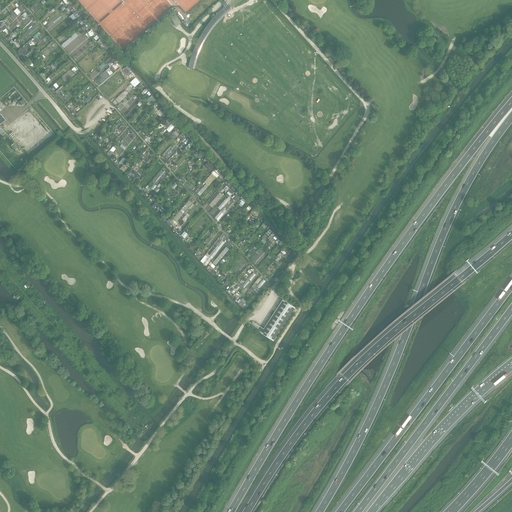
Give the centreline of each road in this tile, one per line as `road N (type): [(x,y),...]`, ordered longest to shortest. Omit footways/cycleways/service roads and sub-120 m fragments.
road 1 (motorway): [(511,101),(340,333),(230,511)]
road 2 (motorway): [(511,116),(466,184),(374,408),(319,511)]
road 3 (motorway): [(511,234),(359,363),(290,443),(246,511)]
road 4 (motorway): [(511,284),(340,511)]
road 5 (motorway): [(357,511),(511,308)]
road 6 (motorway): [(370,511),(428,440),(511,361)]
road 7 (track): [(0,265),(136,419)]
